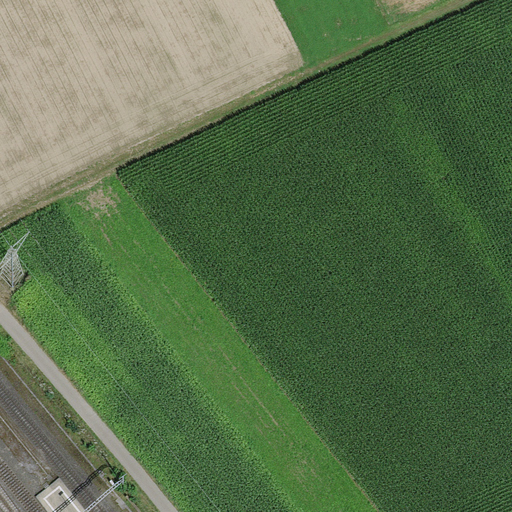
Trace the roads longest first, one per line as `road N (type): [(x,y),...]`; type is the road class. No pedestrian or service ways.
road 1 (track): [(481,0),(180,134),(0,230)]
road 2 (unclassified): [(166,511),(0,314)]
